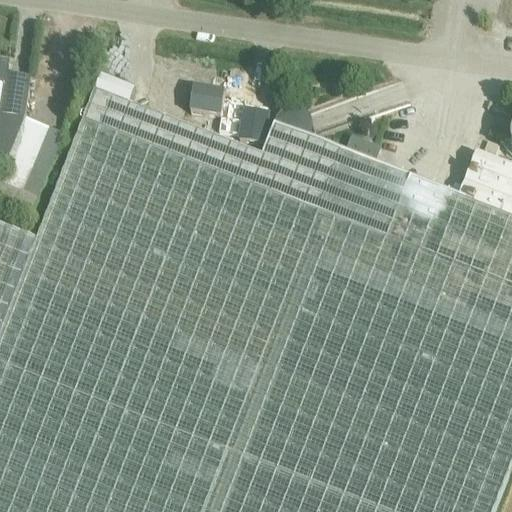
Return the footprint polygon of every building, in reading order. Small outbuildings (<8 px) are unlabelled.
[(0,118),(0,159),(10,164),(25,122),(31,81),(7,77),(9,65),(0,63),(0,116),(1,117),(0,118)] [(0,230),(0,511),(496,511),(511,473),(511,170),(478,157),(461,202),(458,201),(412,183),(412,182),(376,168),(346,157),(342,155),(312,144),(313,139),(313,137),(305,117),(277,126),(265,159),(126,107),(132,91),(97,78),(91,93),(78,127),(33,243),(0,230)] [(265,147),(270,116),(224,109),(226,97),(196,93),(192,116),(222,121),(222,119),(243,123),(240,143),(265,147)] [(25,122),(10,164),(1,186),(25,196),(51,132),(25,122)] [(489,140),(505,147),(509,136),(494,129),(489,140)] [(346,157),(376,168),(382,154),(381,152),(355,141),(352,143),(346,157)] [(486,153),(498,158),(501,149),(490,144),(486,153)]
